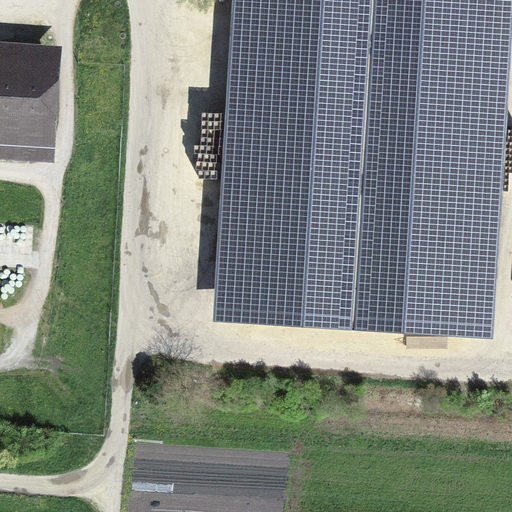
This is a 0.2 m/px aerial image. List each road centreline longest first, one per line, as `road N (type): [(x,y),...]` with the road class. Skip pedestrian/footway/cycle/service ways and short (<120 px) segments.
road 1 (track): [(511,372),(125,347)]
road 2 (track): [(125,347),(156,0)]
road 3 (track): [(113,490),(125,347)]
